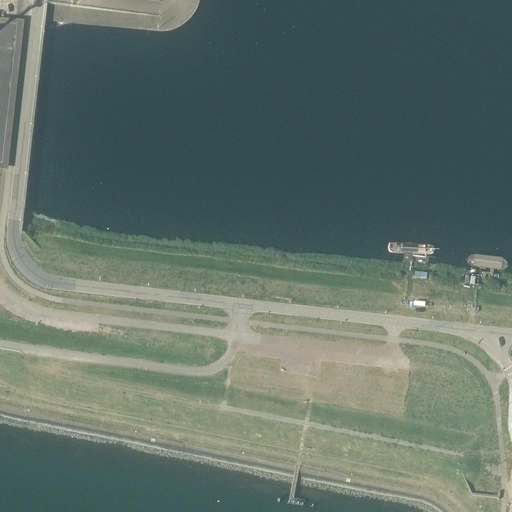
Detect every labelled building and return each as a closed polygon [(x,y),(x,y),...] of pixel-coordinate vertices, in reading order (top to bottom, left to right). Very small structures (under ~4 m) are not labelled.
[(0,166),(0,167),(2,167),(4,167),(20,26),(16,26),(0,24),(0,166)] [(389,249),(392,252),(429,256),(433,256),(434,253),(435,249),(433,248),(393,242),(390,243),(389,249)] [(468,264),(472,267),(501,271),(505,270),(508,266),(506,262),(502,259),(474,255),(469,256),(466,260),(468,264)] [(233,381),(233,382),(232,388),(277,393),(277,388),(278,385),(281,360),(281,358),(263,356),(258,356),(254,355),(236,353),(236,355),(234,370),(233,378),(233,381)] [(451,445),(465,480),(466,480),(452,445),(451,445)] [(470,491),(466,480),(465,480),(472,499),(474,499),(474,498),(500,499),(500,495),(499,495),(499,498),(472,497),(470,491)]
